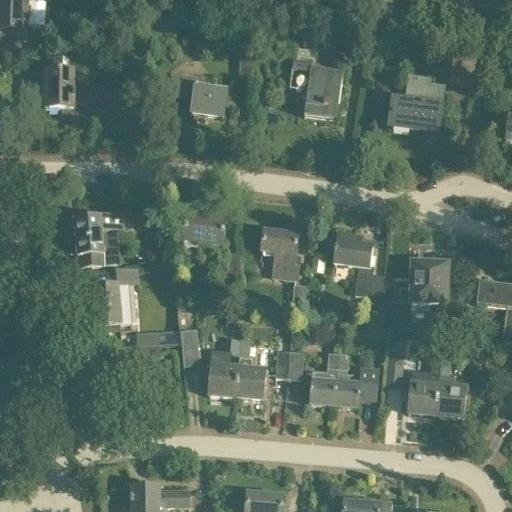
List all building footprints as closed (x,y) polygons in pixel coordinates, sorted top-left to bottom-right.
[(0,0),(0,42),(26,44),(27,0),(0,0)] [(511,14),(511,0),(409,0),(408,7),(511,25),(511,14)] [(282,22),(281,30),(292,32),(294,24),(282,22)] [(239,83),(251,83),(251,44),(239,44),(239,83)] [(460,89),(473,92),(477,63),(464,61),(460,89)] [(45,114),(72,115),(73,115),(73,97),(74,65),(52,65),(52,76),(45,76),(45,114)] [(304,120),(336,125),(339,100),(345,101),(346,92),(341,91),(343,76),(311,72),(312,68),(292,66),(289,93),(307,95),(304,120)] [(169,100),(193,103),(191,119),(223,123),(227,95),(196,91),(197,83),(172,79),(169,100)] [(409,82),(406,105),(393,104),(389,130),(437,137),(441,110),(440,110),(443,86),(409,82)] [(73,115),(72,115),(72,119),(120,120),(120,97),(73,97),(73,115)] [(75,243),(69,243),(71,262),(77,262),(78,273),(122,271),(118,233),(124,233),(123,218),(73,223),(75,243)] [(182,245),(221,250),(225,225),(185,219),(182,245)] [(271,281),(297,284),(300,260),(295,259),(297,239),(263,234),(260,256),(274,258),(271,281)] [(368,326),(381,327),(382,296),(384,279),(372,279),(372,272),(369,271),(372,251),(361,249),(362,243),(337,240),(333,268),(358,271),(354,299),(369,301),(368,326)] [(162,265),(161,251),(147,253),(149,266),(162,265)] [(224,257),(225,279),(239,279),(238,256),(224,257)] [(443,312),(457,313),(457,293),(446,293),(447,268),(411,266),(410,291),(398,291),(398,305),(443,307),(443,312)] [(113,289),(92,291),(96,330),(97,330),(97,335),(120,334),(119,328),(120,328),(118,303),(120,303),(123,302),(125,301),(127,299),(128,297),(128,296),(128,293),(128,292),(127,291),(126,289),(137,288),(136,272),(111,274),(113,289)] [(502,344),(511,345),(511,290),(479,286),(476,308),(506,312),(502,344)] [(290,319),(303,321),(306,290),(293,289),(290,319)] [(245,313),(257,315),(259,303),(247,301),(245,313)] [(306,308),(305,320),(318,321),(319,309),(306,308)] [(198,369),(195,334),(180,336),(183,370),(198,369)] [(158,336),(135,337),(135,350),(159,349),(158,336)] [(229,357),(229,362),(238,363),(240,344),(230,344),(229,357)] [(237,373),(235,402),(262,404),(265,375),(250,374),(251,363),(248,363),(249,345),(240,344),(238,363),(237,373)] [(135,396),(149,395),(148,375),(144,376),(143,363),(160,362),(159,349),(135,350),(136,364),(105,367),(108,402),(135,400),(135,396)] [(274,381),(287,382),(289,356),(277,355),(274,381)] [(211,356),(207,400),(235,402),(237,373),(238,363),(229,362),(229,357),(211,356)] [(289,356),(287,382),(300,383),(302,357),(289,356)] [(311,375),(308,408),(333,411),(337,358),(328,357),(326,377),(311,375)] [(337,358),(333,411),(358,413),(358,406),(376,407),(378,373),(361,371),(360,380),(346,378),(347,359),(337,358)] [(403,368),(387,366),(384,391),(400,393),(403,368)] [(407,417),(435,419),(437,390),(409,388),(407,417)] [(437,390),(435,419),(463,422),(465,393),(437,390)] [(130,490),(130,511),(162,511),(163,511),(188,510),(188,494),(159,494),(159,490),(130,490)] [(246,496),(244,511),(281,511),(283,499),(246,496)]
